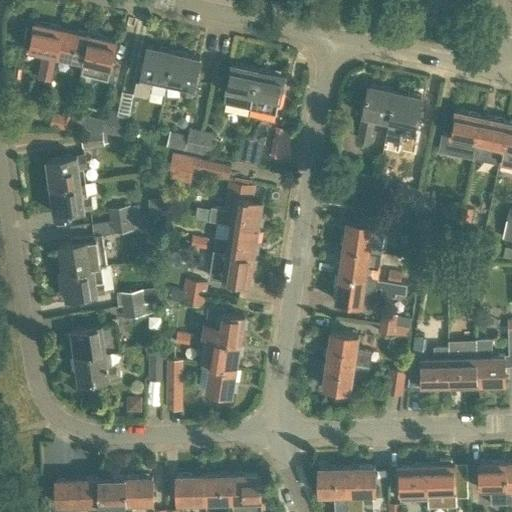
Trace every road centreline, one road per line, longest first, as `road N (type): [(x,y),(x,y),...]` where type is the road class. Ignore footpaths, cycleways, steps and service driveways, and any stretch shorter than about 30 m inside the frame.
road 1 (residential): [(277,438),(106,436),(71,427),(43,403),(0,132)]
road 2 (residential): [(277,438),(277,392),(330,37)]
road 3 (residential): [(277,438),(511,432)]
road 4 (residential): [(511,70),(330,37)]
road 5 (residential): [(330,37),(152,0)]
